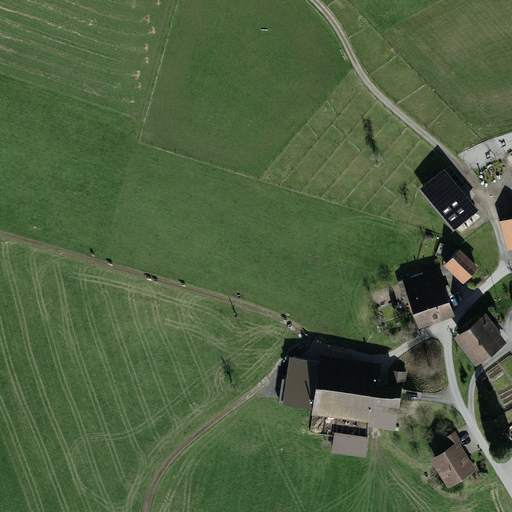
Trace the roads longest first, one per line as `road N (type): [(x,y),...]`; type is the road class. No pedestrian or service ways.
road 1 (track): [(0,238),(278,317),(320,348)]
road 2 (track): [(505,266),(489,199),(444,145),(389,99),(354,29),(324,0)]
road 3 (track): [(147,511),(161,470),(197,432),(320,348)]
road 4 (residential): [(511,492),(467,418),(450,367),(450,332),(462,305)]
